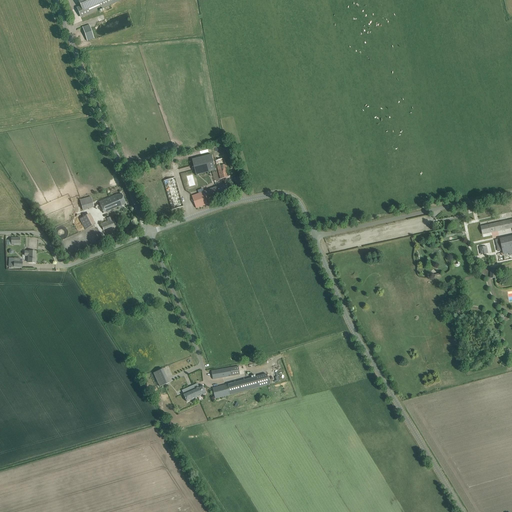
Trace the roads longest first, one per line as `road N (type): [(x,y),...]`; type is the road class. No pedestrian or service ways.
road 1 (unclassified): [(462,511),(349,322),(314,236)]
road 2 (unclassified): [(148,232),(55,0)]
road 3 (unclassified): [(314,236),(511,193)]
road 4 (unclassified): [(314,236),(298,201),(283,194),(148,232)]
road 5 (unclassified): [(0,232),(39,234),(65,265),(148,232)]
